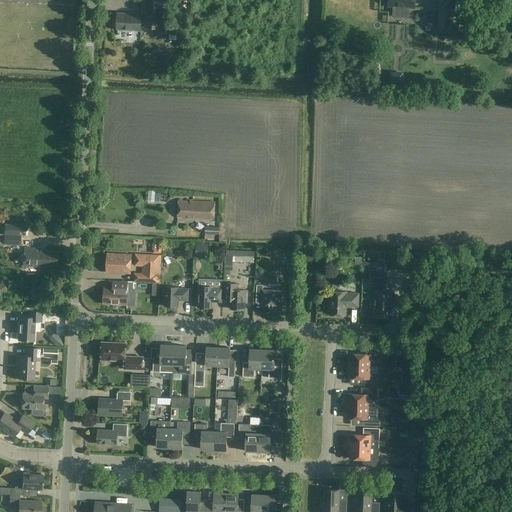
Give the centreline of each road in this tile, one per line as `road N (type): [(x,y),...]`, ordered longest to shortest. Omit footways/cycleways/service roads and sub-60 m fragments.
road 1 (unclassified): [(75,317),(92,0)]
road 2 (residential): [(326,470),(67,459)]
road 3 (residential): [(331,328),(75,317)]
road 4 (unclassified): [(67,459),(75,317)]
road 5 (residential): [(326,470),(331,328)]
